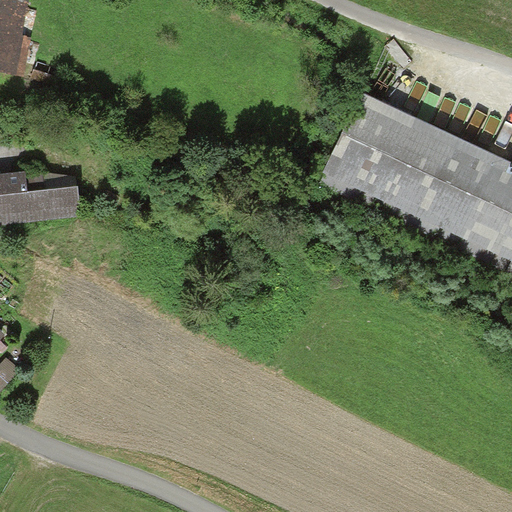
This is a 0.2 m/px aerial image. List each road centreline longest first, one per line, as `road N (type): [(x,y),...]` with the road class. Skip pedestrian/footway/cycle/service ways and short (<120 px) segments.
road 1 (residential): [(0,419),(209,511)]
road 2 (unclassified): [(511,75),(369,33),(307,0)]
road 3 (track): [(0,94),(21,107),(53,157),(149,199)]
